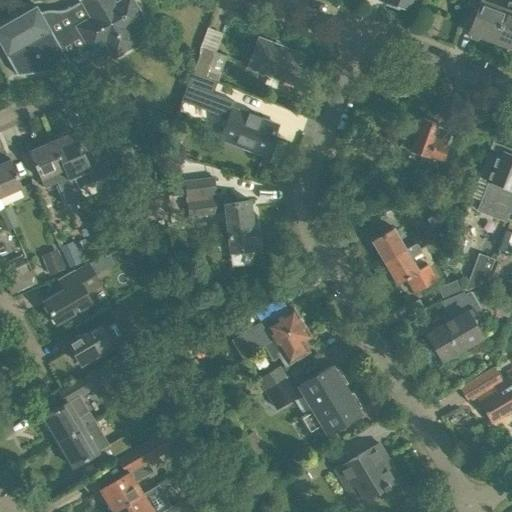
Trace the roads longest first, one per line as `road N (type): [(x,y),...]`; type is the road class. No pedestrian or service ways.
road 1 (residential): [(470,505),(308,235),(302,210),(360,28)]
road 2 (residential): [(511,87),(360,28)]
road 3 (residential): [(0,403),(34,379),(38,366),(0,294)]
